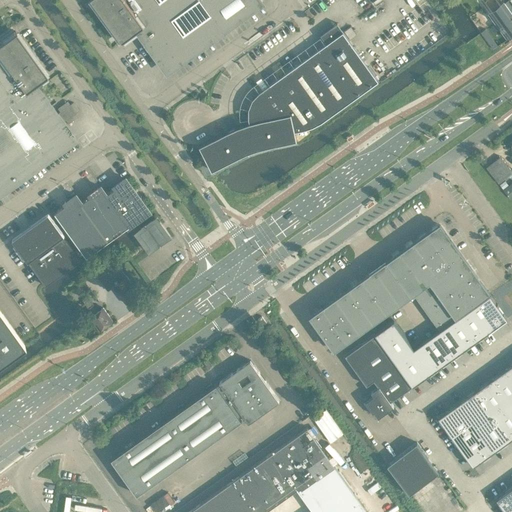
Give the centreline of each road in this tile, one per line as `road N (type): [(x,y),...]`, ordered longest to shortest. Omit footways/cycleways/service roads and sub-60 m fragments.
road 1 (secondary): [(511,57),(246,250)]
road 2 (secondary): [(252,274),(511,91)]
road 3 (unclassified): [(264,291),(497,125)]
road 4 (secondary): [(214,273),(0,426)]
road 5 (secondary): [(65,407),(237,285)]
road 6 (unknown): [(309,30),(350,5),(389,57),(423,30),(404,0)]
road 7 (unclassified): [(146,109),(291,6),(287,0)]
road 8 (unclassified): [(246,250),(146,109)]
road 9 (unclassified): [(110,401),(249,302)]
road 10 (unclassified): [(117,135),(214,273)]
road 11 (unclassified): [(20,0),(117,135)]
road 12 (unknown): [(309,30),(250,73),(215,116),(194,125)]
road 13 (unclassified): [(117,135),(0,221)]
road 14 (unclassified): [(146,109),(67,0)]
